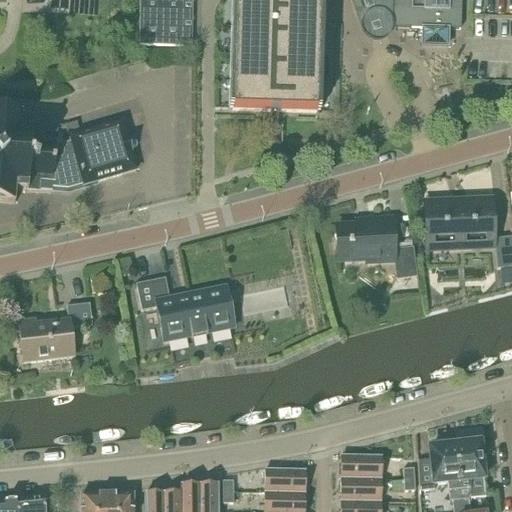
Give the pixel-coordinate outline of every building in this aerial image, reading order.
[(184,49),(184,0),(139,0),(139,48),(184,49)] [(315,113),(318,0),(387,0),(386,29),(420,30),(420,49),(448,49),(448,30),(460,30),(460,0),(235,0),(232,111),(315,113)] [(51,194),(51,188),(67,189),(83,187),(135,173),(121,124),(69,139),(63,147),(55,147),(55,145),(51,145),(52,134),(33,132),(20,131),(21,116),(0,114),(0,203),(14,205),(15,192),(27,193),(27,192),(38,193),(38,192),(51,194)] [(68,138),(79,134),(76,123),(64,126),(68,138)] [(425,252),(493,249),(491,201),(423,204),(425,252)] [(392,220),(370,221),(370,228),(335,229),(337,263),(393,260),(396,281),(416,278),(412,249),(393,252),(392,220)] [(502,270),(511,268),(511,239),(499,241),(502,270)] [(169,302),(164,280),(135,285),(141,313),(156,309),(163,344),(233,329),(229,308),(236,307),(233,289),(225,290),(225,289),(169,302)] [(35,327),(34,322),(18,324),(23,365),(73,359),(70,330),(91,328),(89,306),(66,308),(67,322),(35,327)] [(469,511),(469,501),(485,499),(479,445),(475,445),(473,443),(467,443),(465,446),(454,447),(460,511),(469,511)] [(452,502),(452,511),(460,511),(454,447),(442,449),(440,446),(434,447),(432,450),(429,450),(430,461),(417,463),(419,493),(434,491),(434,488),(447,487),(449,503),(452,502)] [(380,482),(380,459),(341,458),(340,481),(380,482)] [(403,482),(414,481),(413,470),(403,471),(403,482)] [(304,473),(264,472),(264,495),(304,496),(304,473)] [(380,482),(340,481),(340,504),(379,505),(380,482)] [(414,492),(414,481),(403,482),(404,493),(414,492)] [(392,494),(404,493),(403,482),(391,482),(392,494)] [(232,494),(232,483),(222,483),(222,494),(232,494)] [(180,488),(180,496),(182,496),(181,511),(198,511),(199,487),(180,488)] [(217,511),(217,487),(199,487),(198,511),(217,511)] [(232,505),(232,494),(222,494),(222,505),(232,505)] [(264,495),(263,511),(303,511),(304,496),(264,495)] [(132,511),(132,496),(106,497),(106,511),(132,511)] [(144,496),(144,511),(162,511),(162,496),(144,496)] [(162,496),(162,511),(181,511),(182,496),(180,496),(162,496)] [(80,497),(80,511),(106,511),(106,497),(80,497)] [(44,511),(44,501),(19,503),(18,511),(44,511)] [(18,511),(19,503),(0,504),(0,511),(18,511)]
